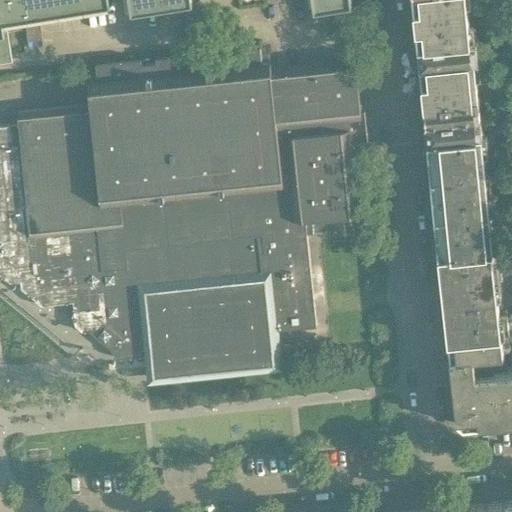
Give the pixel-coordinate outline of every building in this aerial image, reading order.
[(182,0),(313,0),(315,6),(352,0),(351,0),(0,0),(0,17),(4,17),(110,0),(130,0),(132,8),(182,0)] [(471,41),(467,3),(466,0),(413,0),(418,47),(471,41)] [(0,56),(10,55),(5,25),(4,17),(0,17),(0,56)] [(40,19),(26,21),(28,41),(42,39),(40,19)] [(501,31),(503,56),(511,55),(511,53),(510,30),(501,31)] [(471,41),(418,47),(420,64),(472,58),(471,41)] [(474,58),(472,58),(420,64),(422,84),(473,78),(472,69),(475,68),(474,58)] [(271,69),(270,61),(270,60),(89,79),(91,103),(18,110),(19,122),(0,124),(0,238),(2,240),(0,242),(0,272),(10,281),(20,280),(21,287),(42,304),(73,301),(75,325),(82,330),(91,330),(92,335),(106,346),(111,346),(112,352),(119,357),(145,355),(147,368),(162,380),(268,369),(280,354),(278,329),(316,325),(306,233),(313,232),(312,218),(359,213),(351,141),(368,139),(364,109),(360,109),(355,61),(271,69)] [(500,76),(502,95),(510,94),(509,75),(500,76)] [(476,78),(473,78),(422,84),(424,101),(475,96),(474,87),(477,87),(476,78)] [(505,95),(478,98),(478,96),(475,96),(424,101),(426,120),(507,112),(505,95)] [(508,130),(507,112),(426,120),(428,139),(482,133),(507,130),(508,130)] [(484,152),(482,133),(428,139),(430,157),(484,152)] [(488,192),(486,171),(484,152),(430,157),(434,197),(488,192)] [(488,192),(434,197),(440,255),(492,250),(494,250),(488,192)] [(496,287),(492,250),(440,255),(444,292),(496,287)] [(499,314),(496,287),(444,292),(449,340),(501,334),(509,333),(507,313),(499,314)] [(499,421),(494,372),(492,354),(503,353),(501,334),(449,340),(458,420),(463,425),(499,421)] [(511,419),(511,370),(494,372),(499,421),(511,419)] [(505,511),(504,500),(485,502),(486,511),(505,511)] [(486,511),(485,502),(429,508),(429,511),(486,511)]
